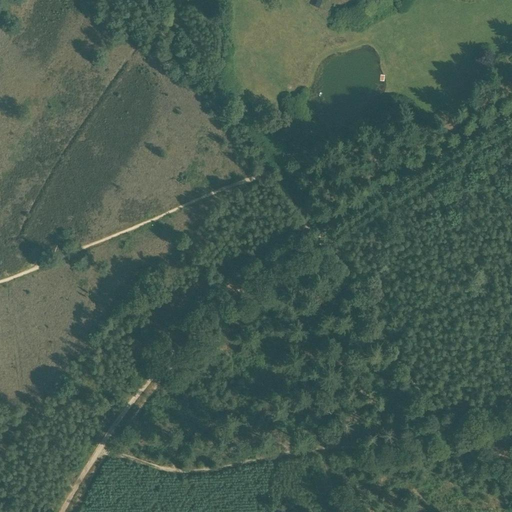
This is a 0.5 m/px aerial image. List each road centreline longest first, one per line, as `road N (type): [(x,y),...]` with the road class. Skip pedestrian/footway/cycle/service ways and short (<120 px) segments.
road 1 (unknown): [(73,511),(153,389),(253,291),(511,133)]
road 2 (track): [(316,236),(248,284),(161,365),(62,511)]
road 3 (track): [(445,435),(203,470),(170,471),(101,447)]
road 4 (track): [(511,113),(316,236)]
road 5 (track): [(445,435),(320,242)]
road 6 (track): [(148,0),(266,169)]
